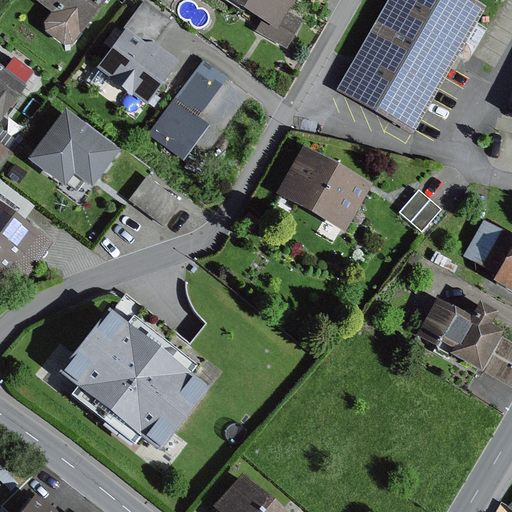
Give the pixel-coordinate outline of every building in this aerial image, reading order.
[(32,0),(50,14),(43,23),(44,33),(63,46),(72,44),(106,0),(32,0)] [(124,31),(95,69),(110,80),(108,82),(130,97),(131,95),(146,106),(178,63),(154,45),(172,21),(144,0),(122,30),(124,31)] [(220,0),(261,22),(276,31),(287,13),(293,0),(220,0)] [(470,0),(387,0),(335,92),(411,136),(465,42),(475,25),(485,8),(470,0)] [(302,22),(287,13),(276,31),(261,22),(255,33),(286,51),(302,22)] [(486,31),(475,25),(465,42),(476,49),(486,31)] [(0,68),(0,121),(26,87),(24,86),(32,75),(12,60),(4,71),(0,68)] [(202,62),(173,100),(198,119),(227,80),(202,62)] [(173,100),(146,136),(182,162),(209,127),(198,119),(173,100)] [(63,111),(26,161),(63,189),(66,185),(73,176),(83,184),(90,190),(97,181),(118,153),(63,111)] [(315,133),(316,124),(302,122),(300,130),(315,133)] [(0,144),(0,163),(9,151),(0,144)] [(302,148),(275,195),(343,234),(370,186),(302,148)] [(73,176),(66,185),(77,193),(83,184),(73,176)] [(182,204),(146,178),(129,202),(164,228),(182,204)] [(35,206),(0,180),(0,206),(22,223),(35,206)] [(441,211),(418,190),(398,214),(421,234),(441,211)] [(0,285),(13,268),(38,235),(22,223),(0,206),(0,285)] [(511,235),(484,220),(464,257),(500,277),(497,283),(511,291),(511,235)] [(51,246),(38,235),(13,268),(27,278),(51,246)] [(435,299),(414,338),(480,374),(482,371),(501,336),(502,334),(489,328),(496,314),(477,304),(470,318),(435,299)] [(127,325),(108,311),(58,374),(76,389),(140,438),(158,453),(208,389),(190,375),(127,325)] [(132,318),(127,325),(190,375),(196,368),(132,318)] [(140,438),(76,389),(69,398),(133,448),(140,438)] [(281,511),(241,476),(211,509),(214,511),(281,511)] [(56,511),(34,494),(19,511),(67,511),(64,509),(61,511),(56,511)]
